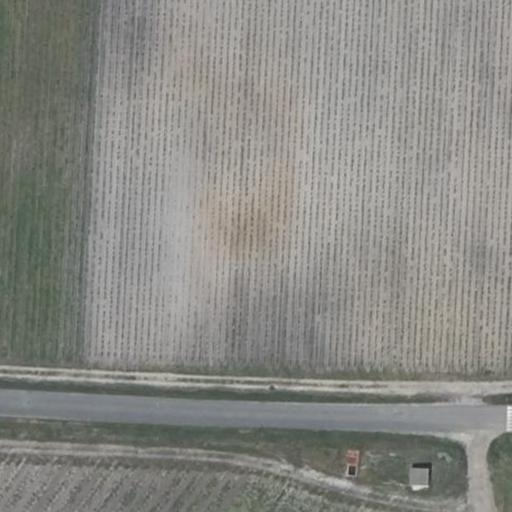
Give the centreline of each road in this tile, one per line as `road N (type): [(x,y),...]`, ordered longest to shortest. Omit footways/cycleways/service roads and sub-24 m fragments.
road 1 (track): [(511,387),(0,373)]
road 2 (unclassified): [(0,400),(511,413)]
